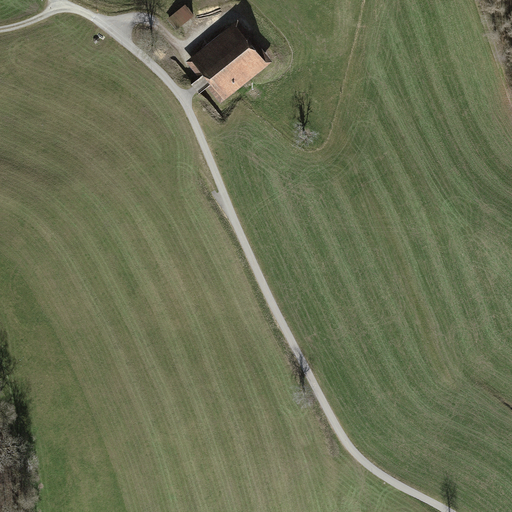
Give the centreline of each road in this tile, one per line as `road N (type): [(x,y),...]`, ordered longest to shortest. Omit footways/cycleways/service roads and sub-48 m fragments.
road 1 (track): [(452,511),(378,471),(331,411),(248,251),(192,112),(145,53),(63,4)]
road 2 (track): [(0,347),(11,373),(27,511)]
